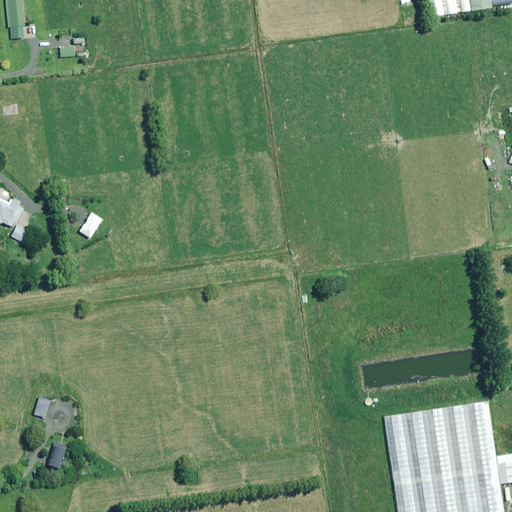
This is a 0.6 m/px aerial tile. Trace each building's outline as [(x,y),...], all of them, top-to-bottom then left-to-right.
[(24,26),(22,0),(6,0),(8,27),(11,27),(12,39),(24,38),(23,26),(24,26)] [(511,0),(440,0),(443,15),(486,8),(511,4),(511,0)] [(75,56),(74,47),(60,48),(60,57),(75,56)] [(6,189),(0,192),(4,198),(9,194),(6,189)] [(0,223),(1,222),(11,227),(13,222),(16,223),(23,209),(18,207),(20,202),(10,197),(8,202),(0,197),(0,223)] [(101,220),(91,213),(79,231),(89,238),(101,220)] [(29,231),(16,225),(10,237),(24,243),(29,231)] [(50,401),(39,397),(33,414),(45,418),(50,401)] [(487,401),(383,416),(397,511),(502,511),(499,484),(495,457),(487,401)] [(66,446),(52,442),(46,464),(59,468),(66,446)] [(511,454),(495,457),(499,484),(511,482),(511,454)]
